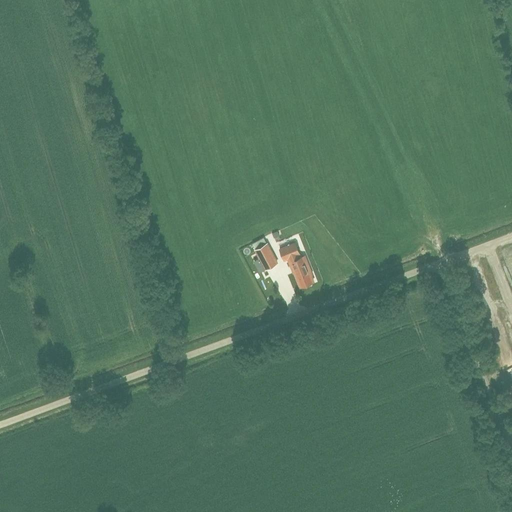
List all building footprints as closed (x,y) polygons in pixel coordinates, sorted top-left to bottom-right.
[(278,262),(268,242),(254,249),(265,269),(278,262)] [(280,249),(284,260),(288,259),(294,273),(295,273),(301,287),(313,282),(309,272),(311,272),(304,256),(300,258),(298,255),(300,254),(295,242),(280,249)] [(264,272),(261,265),(255,268),(258,275),(264,272)] [(499,341),(509,374),(511,373),(511,345),(510,338),(499,341)] [(14,401),(50,390),(47,378),(11,389),(14,401)]
